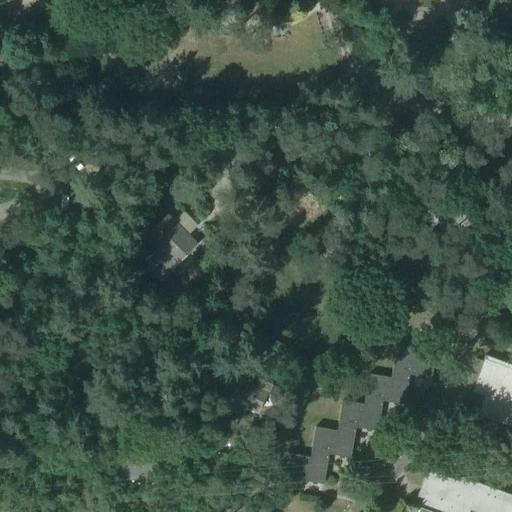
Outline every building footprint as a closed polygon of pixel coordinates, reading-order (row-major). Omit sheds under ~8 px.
[(167,214),(144,237),(159,252),(158,253),(173,269),(197,244),(167,214)] [(201,260),(184,277),(193,285),(210,269),(201,260)] [(172,280),(166,286),(172,292),(178,286),(172,280)] [(23,299),(10,305),(16,317),(28,312),(23,299)] [(84,320),(57,347),(75,366),(103,338),(84,320)] [(417,351),(395,348),(390,378),(368,374),(363,405),(341,401),(336,431),(314,428),(309,458),(287,454),(282,482),(300,485),(300,481),(323,485),(328,455),(350,458),(355,428),(377,432),(382,401),(404,405),(409,375),(431,378),(435,351),(418,348),(417,351)] [(511,511),(511,365),(484,355),(471,393),(478,395),(478,394),(483,396),(476,416),(511,428),(511,495),(459,477),(457,482),(425,470),(416,497),(421,499),(415,511),(268,511),(255,496),(236,511),(511,511)] [(273,401),(279,389),(260,379),(257,386),(241,378),(230,399),(257,413),(265,397),(273,401)] [(150,447),(110,458),(117,484),(143,478),(143,481),(158,478),(150,447)]
